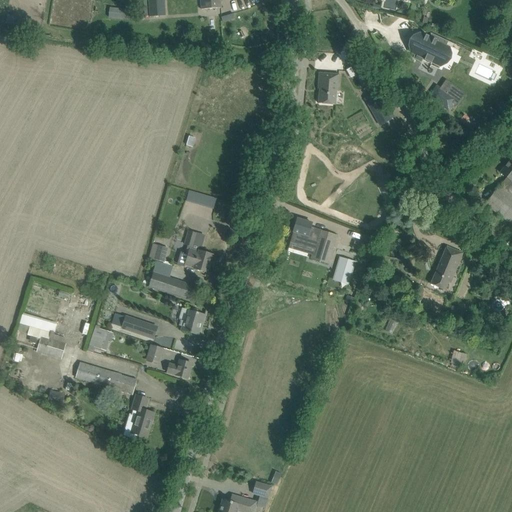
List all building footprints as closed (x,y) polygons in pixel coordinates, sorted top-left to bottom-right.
[(164,0),(147,0),(149,17),(166,16),(164,0)] [(221,8),(220,0),(200,0),(201,10),(221,8)] [(109,7),(108,17),(125,19),(126,9),(109,7)] [(457,46),(430,33),(430,34),(431,34),(429,38),(419,34),(410,52),(415,54),(413,58),(410,57),(410,58),(421,63),(421,62),(423,59),(423,58),(440,66),(441,66),(449,48),(447,47),(446,46),(448,42),(449,43),(451,44),(456,46),(457,46)] [(359,61),(351,66),(363,86),(371,81),(359,61)] [(319,74),(318,89),(319,89),(318,104),(335,105),(336,91),(337,92),(339,75),(319,74)] [(455,99),(443,91),(437,86),(430,97),(429,97),(436,102),(448,110),(455,99)] [(376,94),(365,99),(371,110),(382,104),(376,94)] [(351,99),(339,128),(352,133),(364,104),(351,99)] [(463,111),(458,117),(464,122),(469,115),(463,111)] [(189,136),(186,145),(192,147),(195,138),(189,136)] [(449,167),(456,163),(453,157),(446,161),(449,167)] [(511,158),(500,173),(506,178),(499,187),(483,207),(488,211),(490,208),(511,224),(511,158)] [(312,223),(306,222),(297,219),(292,237),(300,239),(301,234),(317,239),(311,259),(329,265),(337,235),(310,228),(312,223)] [(188,230),(183,245),(193,248),(198,234),(188,230)] [(165,262),(168,247),(152,244),(149,259),(165,262)] [(454,274),(459,263),(463,253),(446,247),(430,284),(445,290),(452,273),(454,274)] [(212,255),(202,252),(198,252),(189,249),(185,265),(194,267),(197,270),(207,272),(212,255)] [(482,268),(488,272),(496,259),(490,256),(482,268)] [(340,258),(335,276),(342,278),(340,283),(348,285),(355,262),(340,258)] [(199,288),(189,285),(154,272),(148,287),(185,299),(194,302),(199,288)] [(459,308),(456,318),(463,320),(466,310),(459,308)] [(84,323),(87,313),(76,310),(73,320),(84,323)] [(204,315),(189,311),(187,310),(181,331),(199,335),(204,315)] [(114,314),(111,325),(122,328),(154,338),(157,328),(125,318),(114,314)] [(55,332),(57,322),(22,315),(20,326),(55,332)] [(110,343),(113,333),(100,329),(100,327),(95,325),(86,351),(93,354),(95,348),(106,351),(109,343),(110,343)] [(41,336),(36,352),(60,360),(61,358),(65,343),(41,336)] [(146,361),(159,364),(162,348),(149,345),(146,361)] [(453,351),(450,364),(463,367),(467,355),(453,351)] [(191,364),(182,361),(179,361),(178,365),(169,363),(166,373),(187,379),(191,364)] [(137,380),(135,380),(79,363),(75,379),(131,396),(137,380)] [(50,390),(47,402),(62,406),(65,394),(50,390)] [(146,407),(148,400),(135,395),(131,410),(133,410),(131,415),(129,414),(122,436),(135,440),(137,434),(145,437),(149,422),(151,422),(154,414),(144,411),(145,407),(146,407)] [(256,481),(252,494),(269,499),(272,486),(256,481)] [(252,511),(256,502),(250,501),(240,498),(239,504),(223,500),(219,511),(238,511),(239,511),(240,511),(252,511)]
